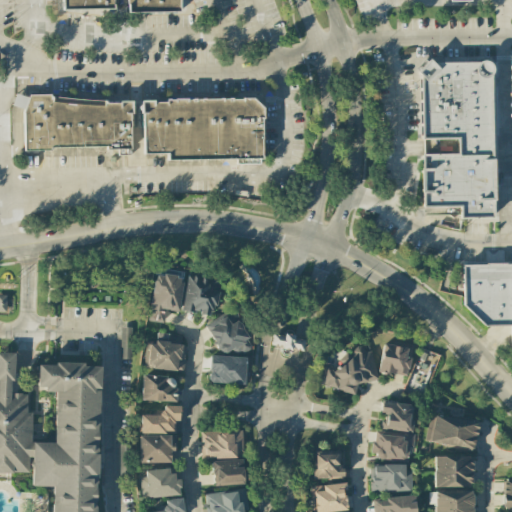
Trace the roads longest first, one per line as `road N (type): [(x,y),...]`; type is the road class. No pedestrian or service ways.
road 1 (tertiary): [(511,391),(443,319),(376,272),(304,237),(195,222),(0,245)]
road 2 (tertiary): [(298,0),(325,72),(321,172),(304,237)]
road 3 (tertiary): [(327,247),(356,148),(343,44)]
road 4 (residential): [(176,322),(195,341),(194,511)]
road 5 (residential): [(270,360),(262,455),(267,511)]
road 6 (residential): [(397,391),(381,389),(364,404),(360,511)]
